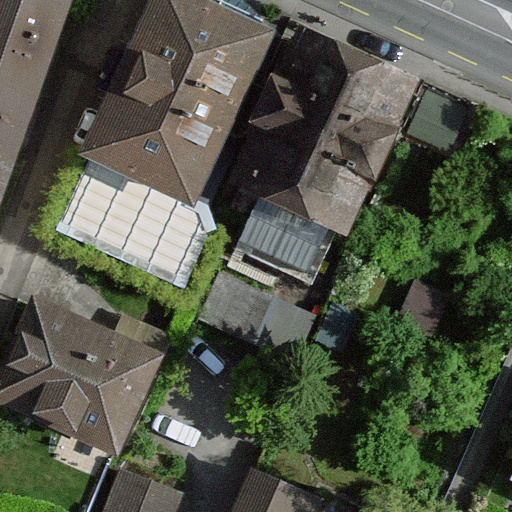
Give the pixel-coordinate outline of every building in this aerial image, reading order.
[(0,0),(0,228),(86,0),(0,0)] [(245,134),(285,40),(259,29),(262,23),(253,15),(242,7),(228,0),(225,0),(220,12),(191,0),(157,0),(88,162),(197,209),(232,128),(245,134)] [(425,89),(310,39),(241,195),(252,200),(230,249),(334,295),(425,89)] [(274,305),(222,282),(202,326),(255,349),(274,305)] [(162,361),(39,305),(0,391),(0,409),(116,462),(162,361)] [(326,507),(255,477),(240,511),(365,511),(330,497),(326,507)] [(190,511),(193,506),(129,478),(113,511),(190,511)]
